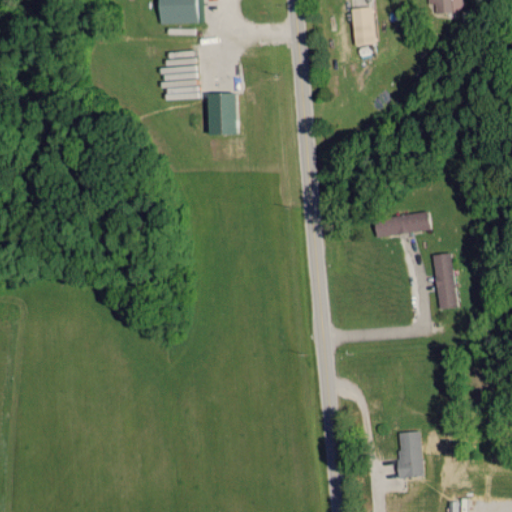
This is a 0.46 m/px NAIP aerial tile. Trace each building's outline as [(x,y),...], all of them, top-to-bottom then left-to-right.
[(156,0),(157,21),(202,20),(201,0),(156,0)] [(426,0),(427,2),(434,1),(435,11),(453,10),(452,0),(426,0)] [(373,41),(369,4),(349,7),(353,44),(373,41)] [(233,132),(233,91),(204,91),(205,132),(233,132)] [(374,236),(428,227),(425,209),(371,218),(374,236)] [(448,250),(430,253),(437,307),(456,304),(448,250)] [(395,430),(397,475),(420,474),(418,429),(395,430)]
